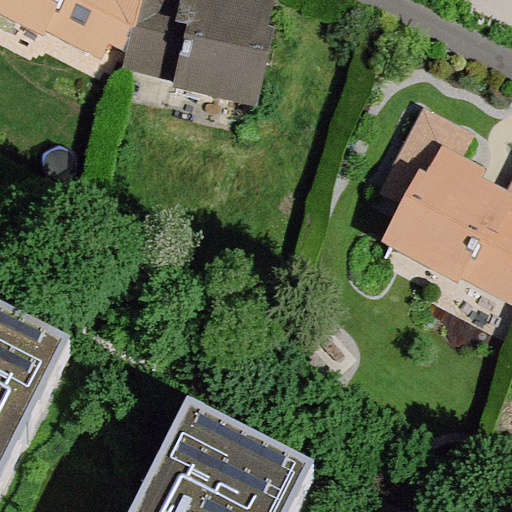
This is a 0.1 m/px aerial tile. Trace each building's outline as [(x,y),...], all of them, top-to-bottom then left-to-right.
[(0,0),(0,12),(44,36),(49,27),(102,53),(128,0),(0,0)] [(145,0),(145,2),(191,15),(193,3),(203,5),(203,0),(145,0)] [(191,15),(145,2),(128,67),(186,80),(184,89),(256,108),(270,45),(261,43),(270,10),(234,2),(232,13),(203,5),(193,3),(191,15)] [(465,276),(511,301),(511,225),(506,222),(511,212),(475,193),(481,182),(457,170),(470,143),(430,123),(399,182),(403,183),(393,201),(413,210),(394,249),(460,285),(465,276)] [(0,511),(3,511),(76,367),(0,329),(0,511)] [(311,511),(321,493),(197,431),(156,511),(311,511)]
